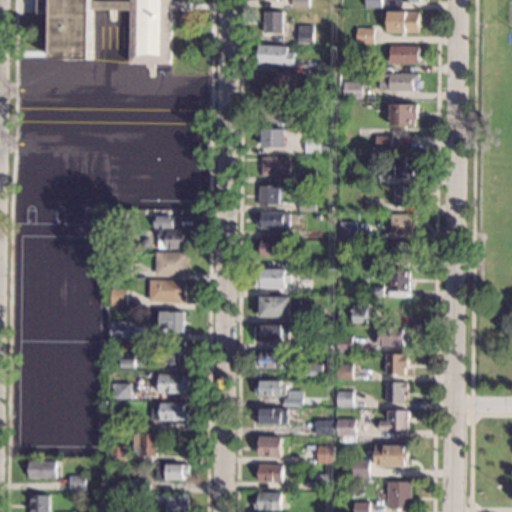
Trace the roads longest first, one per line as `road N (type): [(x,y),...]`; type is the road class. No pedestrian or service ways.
road 1 (residential): [(220,511),(227,0)]
road 2 (residential): [(451,511),(455,0)]
